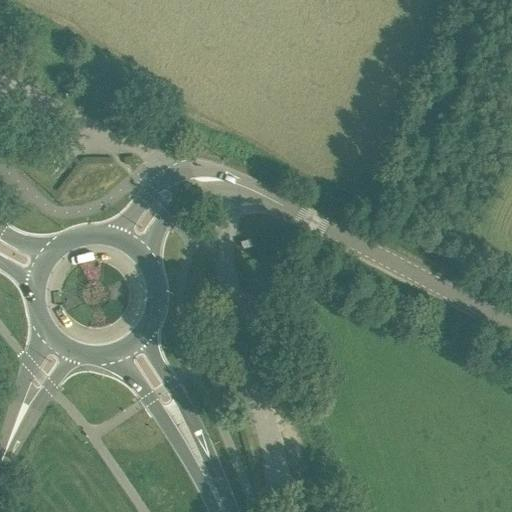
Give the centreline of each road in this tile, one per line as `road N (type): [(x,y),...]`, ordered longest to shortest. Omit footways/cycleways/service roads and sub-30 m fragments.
road 1 (tertiary): [(511,329),(237,186),(192,177),(173,187),(127,245)]
road 2 (primary): [(223,511),(131,346)]
